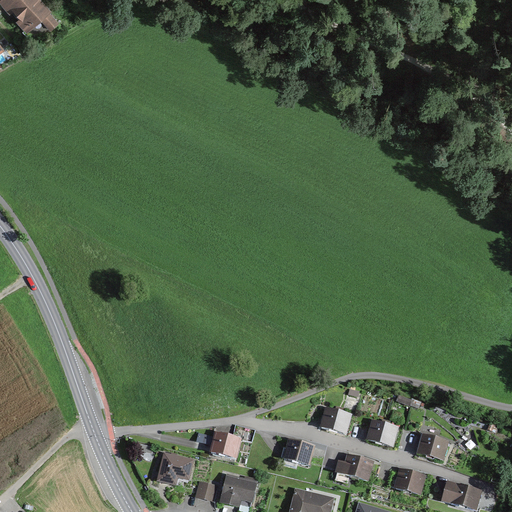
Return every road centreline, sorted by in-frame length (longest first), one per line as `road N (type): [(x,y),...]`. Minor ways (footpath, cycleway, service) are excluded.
road 1 (residential): [(511,406),(363,377),(233,421)]
road 2 (residential): [(476,483),(306,432),(233,421)]
road 3 (track): [(300,0),(328,24),(430,68),(511,131)]
road 4 (tertiary): [(0,223),(55,321),(97,437)]
road 5 (residential): [(233,421),(97,437)]
